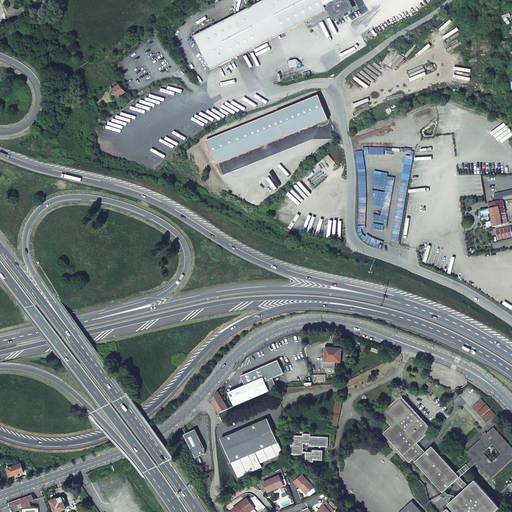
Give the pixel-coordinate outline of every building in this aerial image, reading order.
[(264,0),(194,37),(211,70),(327,11),(326,10),(329,9),(332,15),(337,13),(338,14),(339,14),(346,11),(344,7),(347,5),(350,4),(347,0),(264,0)] [(121,85),(115,89),(121,98),(130,92),(121,85)] [(216,165),(329,120),(319,95),(206,140),(216,165)] [(511,189),(493,193),(495,201),(502,199),(511,197),(511,189)] [(505,213),(502,199),(495,201),(487,202),(489,208),(498,206),(500,214),(505,213)] [(498,206),(489,208),(493,227),(502,225),(500,217),(500,214),(498,206)] [(495,229),(498,240),(511,237),(511,234),(510,226),(495,229)] [(326,348),(325,361),(324,368),(334,369),(335,362),(341,363),(342,349),(326,348)] [(270,391),(266,382),(273,378),(284,373),(279,360),(242,376),(246,386),(229,393),(235,406),(270,391)] [(273,378),(266,382),(270,391),(277,388),(273,378)] [(219,392),(226,404),(228,403),(221,390),(219,392)] [(212,401),(219,413),(228,409),(226,404),(219,392),(212,401)] [(381,432),(408,461),(411,458),(442,492),(455,479),(464,489),(447,504),(453,510),(451,511),(449,511),(446,508),(442,511),(493,511),(500,507),(474,479),(468,485),(459,476),(474,462),(490,478),(511,457),(511,447),(492,426),(465,451),(470,456),(455,470),(431,444),(424,450),(416,441),(430,429),(399,395),(379,413),(389,425),(381,432)] [(268,419),(221,439),(237,478),(262,468),(260,464),(283,455),(268,419)] [(196,429),(184,435),(195,458),(199,456),(205,454),(204,447),(196,429)] [(303,443),(309,444),(309,446),(328,447),(329,437),(311,436),(311,433),(303,432),(303,436),(294,435),(293,444),(291,444),(290,453),(301,454),(301,456),(306,457),(305,461),(313,462),(313,459),(322,460),(322,450),(312,449),(312,452),(302,451),(303,443)] [(10,476),(24,471),(21,463),(7,468),(10,476)] [(293,481),(299,488),(300,486),(306,493),(313,487),(302,474),(293,481)] [(267,492),(283,484),(279,475),(262,482),(267,492)] [(17,506),(19,509),(30,505),(29,502),(33,500),(31,495),(19,499),(21,504),(17,506)] [(62,497),(58,498),(56,498),(51,500),(55,511),(56,511),(66,508),(64,502),(65,502),(66,500),(66,499),(65,498),(64,497),(63,497),(62,497)] [(247,498),(232,510),(233,511),(249,511),(254,508),(247,498)] [(19,499),(8,503),(12,511),(15,511),(19,511),(19,509),(17,506),(21,504),(19,499)] [(398,511),(422,511),(411,500),(398,511)] [(317,511),(330,511),(333,510),(326,501),(322,504),(324,505),(321,508),(317,511)]
